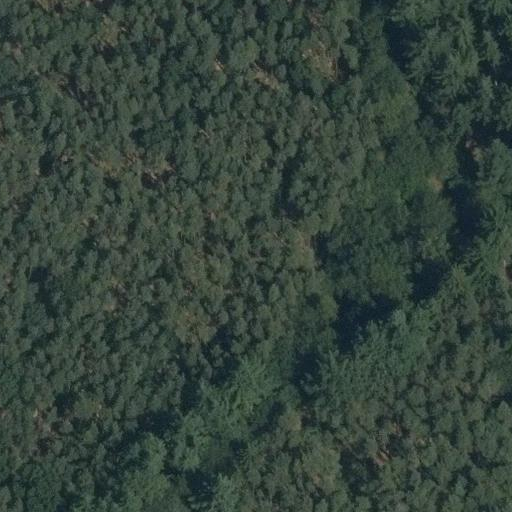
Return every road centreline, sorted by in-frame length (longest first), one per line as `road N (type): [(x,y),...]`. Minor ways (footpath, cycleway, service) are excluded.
road 1 (track): [(194,511),(466,267)]
road 2 (track): [(348,0),(466,267)]
road 3 (track): [(466,267),(511,411)]
